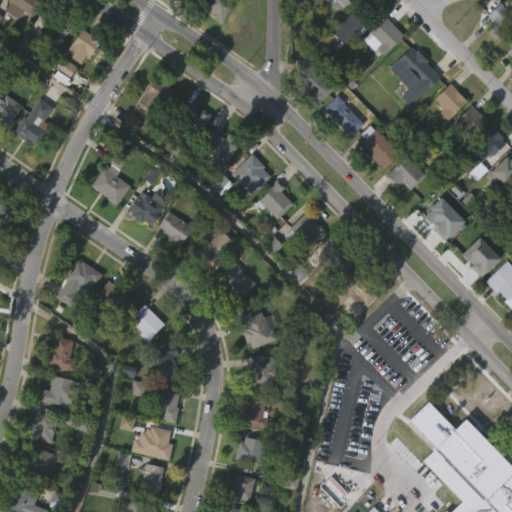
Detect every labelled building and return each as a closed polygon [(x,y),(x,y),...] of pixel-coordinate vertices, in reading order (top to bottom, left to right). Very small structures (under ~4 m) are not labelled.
[(39,0),(29,15),(22,10),(16,19),(4,10),(9,2),(7,0),(39,0)] [(236,0),(221,23),(188,0),(236,0)] [(295,0),(296,32),(320,31),(319,0),(295,0)] [(352,0),(340,12),(332,4),(336,0),(352,0)] [(511,15),(511,26),(498,41),(487,29),(494,22),(487,14),(499,2),(511,15)] [(79,22),(73,31),(70,30),(61,44),(51,37),(56,32),(41,22),(53,3),(79,22)] [(365,30),(357,38),(354,34),(344,44),(331,31),(355,8),(367,21),(362,27),(365,30)] [(336,16),(319,34),(337,51),(354,33),(336,16)] [(404,37),(384,56),(376,47),(380,44),(370,33),(386,18),(404,37)] [(200,19),(191,31),(203,39),(197,46),(218,61),(231,43),(200,19)] [(14,58),(20,49),(29,55),(39,40),(15,25),(0,49),(14,58)] [(81,29),(89,35),(90,33),(96,37),(94,41),(102,47),(92,60),(85,55),(79,64),(64,53),(81,29)] [(340,84),(362,63),(354,54),(366,44),(361,38),(327,69),(340,84)] [(491,76),(511,56),(511,46),(504,38),(485,56),(493,64),(486,70),(491,76)] [(430,68),(439,78),(409,107),(400,97),(413,85),(402,74),(398,78),(388,68),(413,45),(427,61),(425,62),(430,68)] [(52,70),(49,76),(58,82),(68,65),(46,51),(39,62),(52,70)] [(400,75),(384,58),(364,76),(380,93),(400,75)] [(336,86),(320,102),(296,78),(296,59),(311,59),(336,86)] [(96,79),(78,68),(63,93),(80,104),(96,79)] [(154,76),(173,89),(156,114),(137,101),(154,76)] [(511,99),(511,76),(501,88),(511,99)] [(464,100),(449,115),(432,97),(448,83),(464,100)] [(405,128),(399,134),(408,144),(437,116),(408,86),(385,107),(405,128)] [(0,94),(3,97),(5,95),(21,106),(5,129),(0,125),(0,94)] [(364,125),(350,137),(323,109),(337,95),(345,102),(344,104),(364,125)] [(302,97),(294,105),(296,108),(289,115),(316,142),(332,127),(302,97)] [(51,108),(42,121),(40,120),(36,127),(45,132),(36,147),(12,133),(23,117),(25,118),(37,99),(51,108)] [(62,124),(73,107),(61,99),(50,116),(62,124)] [(189,107),(197,113),(201,107),(210,114),(197,133),(190,128),(191,126),(188,124),(181,135),(172,130),(183,113),(177,109),(182,101),(189,106),(189,107)] [(488,122),(472,138),(455,121),(471,105),(488,122)] [(136,140),(157,153),(172,131),(151,117),(136,140)] [(443,160),(464,141),(447,122),(430,138),(440,148),(436,152),(443,160)] [(369,125),(380,135),(381,134),(385,138),(384,140),(398,154),(383,170),(363,151),(365,149),(360,144),(365,139),(360,134),(369,125)] [(488,127),(492,132),(495,129),(503,139),(500,141),(505,145),(492,156),(476,138),(488,127)] [(215,131),(224,137),(229,129),(242,137),(225,162),(216,156),(212,162),(196,151),(210,128),(215,131)] [(0,162),(5,166),(18,145),(0,133),(0,162)] [(319,148),(348,175),(361,161),(332,135),(319,148)] [(13,174),(35,186),(43,170),(36,166),(47,146),(31,138),(13,174)] [(485,161),(468,144),(451,160),(468,178),(485,161)] [(131,149),(114,174),(129,185),(116,204),(90,185),(101,169),(98,166),(105,156),(107,158),(116,146),(121,149),(125,145),(131,149)] [(178,162),(194,174),(208,154),(198,147),(194,153),(188,149),(178,162)] [(272,174),(258,188),(237,168),(253,151),(267,164),(264,167),(272,174)] [(511,186),(511,187),(507,183),(503,186),(491,173),(511,152),(511,186)] [(131,173),(139,160),(128,153),(120,165),(131,173)] [(424,176),(410,190),(401,180),(394,187),(384,176),(405,156),(424,176)] [(356,184),(380,208),(398,189),(375,166),(372,170),(366,164),(358,173),(362,178),(356,184)] [(222,202),(236,182),(225,175),(223,179),(208,168),(197,184),(222,202)] [(501,179),(490,168),(457,204),(468,214),(501,179)] [(292,203),(277,218),(264,204),(261,208),(255,201),(268,189),(266,187),(276,177),(284,186),(280,190),(292,203)] [(482,215),(496,230),(511,215),(511,190),(510,189),(482,215)] [(146,193),(150,196),(153,191),(166,201),(147,226),(126,210),(141,190),(146,193)] [(392,227),(398,221),(406,229),(422,214),(404,194),(381,216),(392,227)] [(102,208),(113,215),(121,201),(110,195),(102,208)] [(227,213),(248,234),(266,216),(246,195),(227,213)] [(0,201),(10,209),(3,220),(6,222),(0,230),(0,201)] [(127,225),(100,207),(87,225),(114,244),(127,225)] [(168,210),(178,217),(178,216),(192,227),(178,246),(166,238),(167,235),(156,227),(168,210)] [(304,212),(326,233),(310,249),(299,238),(294,243),(285,234),(290,228),(289,227),(304,212)] [(253,240),(274,259),(290,242),(277,230),(281,226),(273,219),(253,240)] [(230,238),(219,249),(215,245),(211,249),(222,260),(209,274),(196,262),(198,260),(191,254),(202,241),(205,244),(220,228),(230,238)] [(150,232),(147,236),(137,230),(124,251),(147,266),(163,240),(150,232)] [(441,278),(460,260),(438,237),(419,254),(441,278)] [(333,241),(337,244),(339,242),(348,252),(346,254),(352,260),(335,277),(315,256),(332,239),(333,241)] [(179,284),(189,264),(164,251),(153,271),(179,284)] [(322,272),(301,252),(287,267),(308,287),(322,272)] [(75,258),(80,261),(81,260),(101,273),(95,282),(93,281),(88,289),(82,286),(69,306),(55,296),(61,286),(62,279),(64,278),(63,277),(75,258)] [(511,308),(506,302),(502,306),(493,297),(497,293),(485,280),(506,259),(511,265),(511,308)] [(255,282),(243,296),(241,295),(238,300),(228,292),(233,286),(225,280),(226,278),(222,274),(233,260),(239,265),(238,267),(255,282)] [(357,264),(366,274),(368,272),(380,285),(374,290),(376,292),(365,303),(354,290),(339,304),(328,292),(357,264)] [(219,300),(213,294),(227,277),(215,267),(192,296),(210,311),(219,300)] [(496,298),(475,276),(458,292),(469,304),(467,306),(477,316),(496,298)] [(113,284),(119,288),(121,286),(126,290),(125,292),(131,296),(118,318),(109,311),(111,309),(94,298),(107,279),(113,284)] [(350,300),(332,280),(317,294),(335,314),(350,300)] [(97,312),(75,298),(51,335),(68,346),(78,330),(83,334),(97,312)] [(511,308),(503,299),(482,320),(511,351),(511,308)] [(252,322),(230,301),(218,314),(240,335),(252,322)] [(150,338),(147,342),(138,333),(141,331),(128,318),(143,303),(163,323),(149,337),(150,338)] [(324,330),(335,344),(352,331),(361,343),(373,334),(353,308),(324,330)] [(261,311),(263,317),(264,316),(269,328),(272,327),(276,338),(251,348),(249,341),(246,343),(241,330),(243,329),(242,325),(245,324),(242,318),(261,311)] [(93,335),(117,352),(128,336),(105,319),(93,335)] [(71,341),(68,358),(74,359),(72,370),(45,364),(49,347),(52,348),(55,335),(72,339),(71,341)] [(146,379),(161,363),(140,343),(125,359),(146,379)] [(172,355),(173,366),(177,365),(176,375),(164,376),(164,373),(149,375),(148,367),(145,367),(143,355),(160,353),(160,350),(163,350),(163,345),(176,344),(177,355),(172,355)] [(262,354),(263,355),(272,355),(275,376),(273,376),(273,385),(249,387),(248,372),(249,372),(249,364),(247,364),(246,357),(248,357),(248,355),(262,354)] [(81,381),(75,407),(37,400),(40,388),(48,390),(51,375),(81,381)] [(175,406),(178,406),(174,422),(148,415),(151,404),(158,406),(162,389),(179,393),(175,406)] [(265,394),(262,416),(267,417),(266,427),(241,424),(244,398),(246,398),(247,392),(265,394)] [(427,397),(408,415),(435,446),(422,458),(454,495),(434,511),(511,511),(511,462),(468,416),(456,427),(427,397)] [(117,413),(131,416),(133,406),(120,403),(117,413)] [(57,416),(50,442),(27,436),(31,422),(35,423),(38,411),(57,416)] [(38,428),(36,440),(66,445),(71,418),(49,415),(46,429),(38,428)] [(142,421),(129,419),(127,432),(139,435),(142,421)] [(167,439),(167,442),(171,443),(168,459),(141,453),(144,441),(146,441),(150,425),(170,430),(167,439)] [(262,440),(259,461),(234,459),(236,440),(243,441),(244,435),(263,438),(262,440)] [(58,455),(52,472),(46,470),(42,480),(16,470),(20,460),(23,461),(25,456),(30,458),(34,447),(58,455)] [(163,467),(159,482),(161,482),(158,494),(143,489),(143,490),(136,489),(139,477),(141,477),(145,462),(163,467)] [(235,473),(254,478),(249,501),(229,496),(230,492),(227,492),(230,476),(234,477),(235,473)] [(15,483),(37,491),(33,501),(31,500),(25,511),(19,511),(2,506),(7,491),(11,493),(12,491),(10,491),(13,486),(14,486),(15,483)] [(37,511),(42,511),(44,509),(50,511),(55,494),(29,486),(22,508),(37,511)] [(125,506),(127,493),(114,490),(111,504),(125,506)] [(125,511),(128,499),(145,503),(144,509),(146,510),(145,511),(125,511)] [(159,511),(161,506),(141,502),(138,511),(159,511)]
